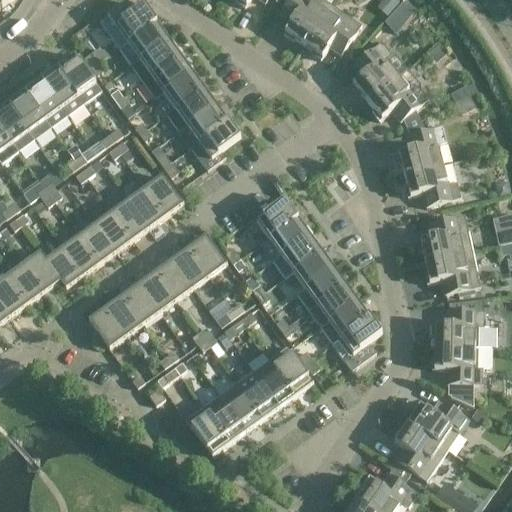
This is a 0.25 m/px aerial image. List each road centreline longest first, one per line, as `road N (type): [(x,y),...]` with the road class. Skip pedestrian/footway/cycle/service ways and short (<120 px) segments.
road 1 (residential): [(337,125),(365,165),(400,364),(300,511)]
road 2 (residential): [(163,0),(320,105),(337,125)]
road 3 (residential): [(193,224),(337,125)]
